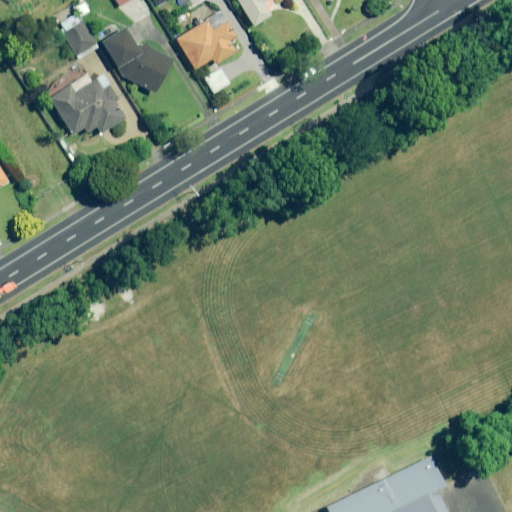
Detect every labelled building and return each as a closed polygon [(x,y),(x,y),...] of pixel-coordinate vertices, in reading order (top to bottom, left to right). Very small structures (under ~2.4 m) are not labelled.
[(233,0),(251,27),(270,15),(265,8),(268,6),(265,1),(266,0),(233,0)] [(89,12),(83,2),(73,7),(79,18),(89,12)] [(97,48),(76,14),(57,26),(78,60),(97,48)] [(210,31),(205,22),(175,40),(192,70),(210,59),(213,65),(234,52),(227,41),(233,37),(224,22),(210,31)] [(137,52),(122,28),(99,43),(120,76),(151,94),(171,59),(143,42),(137,52)] [(108,86),(100,90),(95,80),(72,93),(69,87),(48,99),(69,136),(82,129),(84,133),(94,128),(98,134),(127,118),(108,86)] [(22,179),(6,152),(0,155),(0,157),(15,183),(22,179)] [(454,511),(428,459),(320,511),(454,511)]
